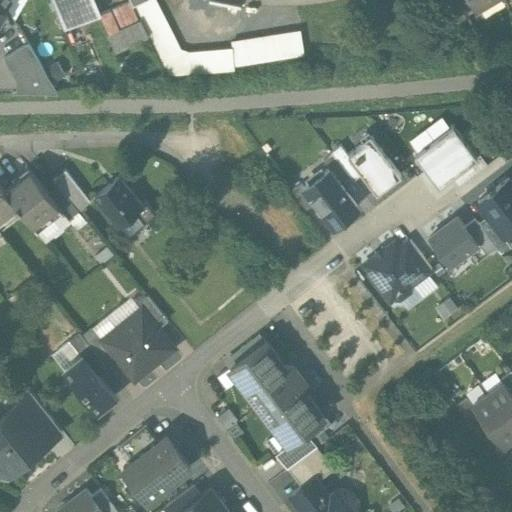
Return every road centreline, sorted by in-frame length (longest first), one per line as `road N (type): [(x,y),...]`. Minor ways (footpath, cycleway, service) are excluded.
road 1 (residential): [(409,202),(170,388)]
road 2 (residential): [(0,140),(153,135),(178,149),(198,194)]
road 3 (residential): [(170,388),(22,510)]
road 4 (residential): [(264,511),(170,388)]
